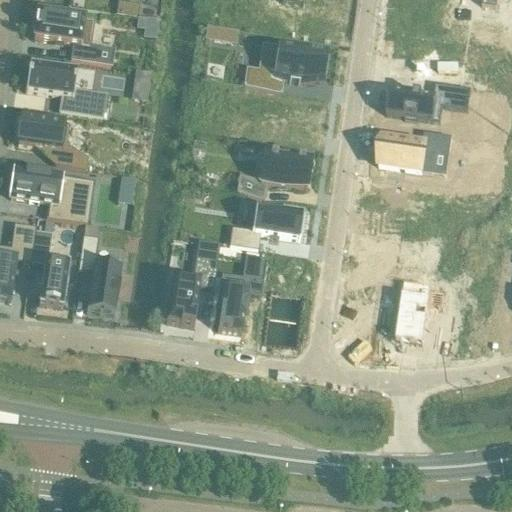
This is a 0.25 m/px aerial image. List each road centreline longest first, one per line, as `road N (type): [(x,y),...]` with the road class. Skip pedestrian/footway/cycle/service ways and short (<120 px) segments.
road 1 (secondary): [(511,460),(388,472),(58,424)]
road 2 (residential): [(374,0),(321,371)]
road 3 (residential): [(0,335),(321,371)]
road 4 (residential): [(321,371),(400,379),(511,367)]
